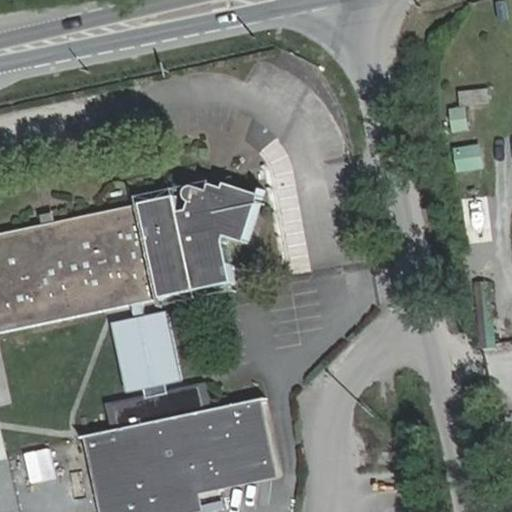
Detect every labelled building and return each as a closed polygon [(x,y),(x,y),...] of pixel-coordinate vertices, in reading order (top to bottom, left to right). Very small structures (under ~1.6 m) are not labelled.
[(471,108),(451,110),(453,129),(473,127),(471,108)] [(461,171),(486,166),(482,146),(457,151),(461,171)] [(0,240),(0,338),(196,299),(177,204),(0,240)] [(187,382),(173,312),(115,323),(129,393),(187,382)] [(91,437),(103,511),(208,511),(205,492),(283,479),(269,400),(214,409),(210,386),(111,403),(116,432),(91,437)]
